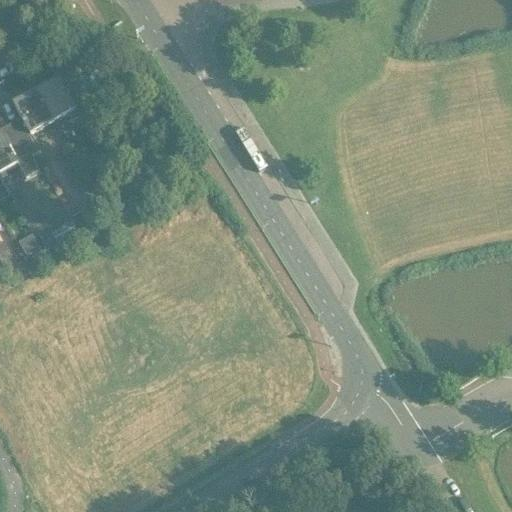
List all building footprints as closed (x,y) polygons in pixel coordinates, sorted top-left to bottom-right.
[(88,82),(82,66),(75,69),(81,85),(88,82)] [(60,80),(46,88),(36,93),(54,125),(77,111),(60,80)] [(36,93),(13,106),(21,121),(31,137),(54,125),(36,93)] [(21,121),(0,132),(0,133),(18,166),(26,180),(41,171),(33,158),(41,154),(31,137),(21,121)] [(0,176),(18,166),(0,133),(0,176)] [(72,224),(51,235),(57,246),(78,235),(72,224)] [(21,241),(27,257),(42,252),(36,236),(21,241)] [(10,250),(0,255),(0,260),(7,274),(19,267),(10,250)] [(173,462),(162,468),(167,476),(178,470),(173,462)]
